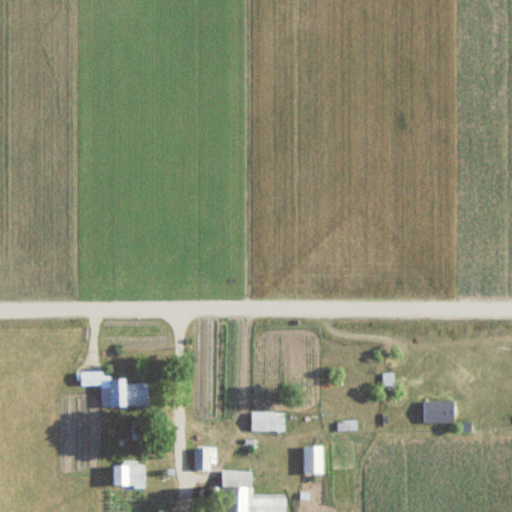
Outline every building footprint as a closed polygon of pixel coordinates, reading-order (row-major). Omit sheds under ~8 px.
[(283,386),(300,384),(299,376),(282,379),(283,386)] [(107,379),(108,386),(99,386),(100,407),(147,405),(146,383),(125,384),(125,379),(107,379)] [(453,402),(422,402),(422,422),(453,422),(453,402)] [(283,431),(283,412),(250,412),(250,431),(283,431)] [(303,446),(303,474),(322,474),(322,446),(303,446)] [(193,470),(215,470),(215,447),(193,447),(193,470)] [(113,463),(113,485),(144,485),(144,463),(113,463)] [(285,511),(286,497),(250,496),(251,471),(221,470),(220,511),(285,511)]
